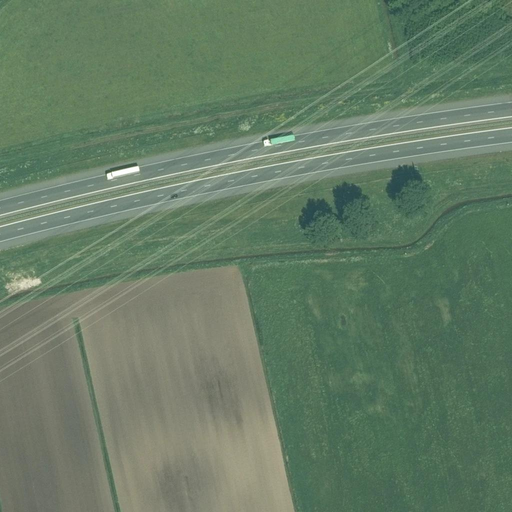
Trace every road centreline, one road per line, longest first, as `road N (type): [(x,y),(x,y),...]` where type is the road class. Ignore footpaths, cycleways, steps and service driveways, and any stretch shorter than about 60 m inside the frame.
road 1 (motorway): [(0,235),(230,182),(511,136)]
road 2 (motorway): [(511,110),(231,156),(0,209)]
